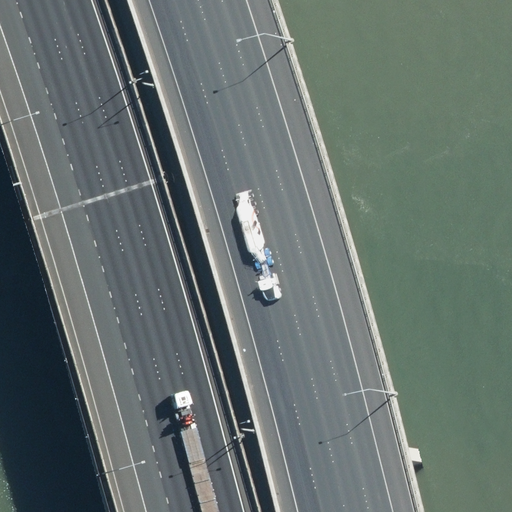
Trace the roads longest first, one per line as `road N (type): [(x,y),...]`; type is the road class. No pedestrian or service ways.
road 1 (motorway): [(220,511),(130,189),(67,0)]
road 2 (motorway): [(175,0),(264,275),(324,511)]
